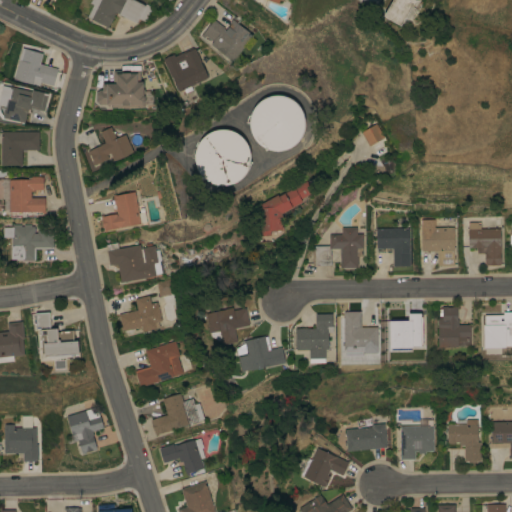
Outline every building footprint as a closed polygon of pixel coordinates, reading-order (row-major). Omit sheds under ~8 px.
[(134,0),(145,5),(145,4),(152,8),(145,22),(139,19),(137,23),(115,12),(108,28),(106,27),(106,26),(88,17),(94,5),(90,3),(91,0),(134,0)] [(392,0),(416,0),(401,26),(384,16),(392,0)] [(211,45),(213,42),(206,36),(204,38),(201,36),(214,20),(224,28),(223,30),(224,31),(232,20),(252,35),(250,37),(251,38),(237,57),(237,56),(233,61),(211,45)] [(23,48),(43,54),(40,64),(58,69),(57,74),(59,74),(57,81),(55,80),(53,86),(41,82),(40,86),(14,79),(23,48)] [(201,62),(201,64),(202,63),(204,68),(203,68),(208,78),(191,86),(194,91),(187,94),(184,90),(183,91),(183,90),(179,92),(179,90),(177,91),(173,82),(174,81),(172,77),(163,60),(174,55),(175,56),(193,48),(193,49),(195,48),(201,62)] [(103,90),(103,84),(114,84),(114,71),(140,70),(140,82),(143,82),(143,89),(145,89),(145,107),(130,108),(129,109),(125,109),(124,107),(111,108),(111,105),(100,105),(97,101),(96,94),(100,90),(103,90)] [(4,118),(6,111),(3,110),(3,106),(0,105),(0,100),(3,86),(11,87),(32,92),(33,90),(51,95),(47,111),(32,108),(31,110),(29,109),(28,112),(27,112),(25,123),(4,118)] [(298,141),(294,145),(290,147),(286,149),(281,150),(276,151),(272,150),(267,149),(263,147),(259,144),(255,140),(253,136),(251,132),(250,127),(250,122),(250,117),(251,113),(254,108),(257,104),(260,101),(264,98),(269,96),(273,95),(278,95),(283,96),(288,97),(292,99),(296,102),(299,106),(302,110),(304,114),(305,119),(305,124),(304,129),(303,133),(301,138),(298,141)] [(361,132),(376,124),(383,137),(369,146),(361,132)] [(102,145),(102,144),(105,143),(104,140),(101,132),(111,127),(116,139),(125,135),(133,152),(114,161),(110,153),(107,155),(109,158),(94,165),(92,161),(93,161),(91,155),(90,155),(88,151),(102,145)] [(244,175),(241,179),(237,182),(232,184),(228,185),(223,185),(218,185),(213,184),(209,182),(205,179),(201,176),(198,172),(196,167),(195,162),(194,158),(195,153),(196,148),(198,143),(201,139),(204,136),(208,133),(213,131),(217,130),(222,129),(227,130),(232,131),(236,133),(240,136),(244,139),(247,143),(249,147),(250,152),(251,157),(250,162),(249,167),(247,171),(244,175)] [(39,150),(22,150),(22,165),(2,165),(2,132),(39,132),(39,150)] [(43,190),(35,190),(35,192),(31,192),(31,198),(45,198),(45,214),(42,214),(42,212),(10,212),(10,199),(3,199),(3,196),(4,196),(4,195),(3,195),(3,180),(4,180),(4,179),(28,179),(28,177),(31,177),(31,176),(43,176),(43,190)] [(278,195),(279,196),(307,181),(313,192),(300,199),(302,202),(282,213),(283,230),(271,231),(271,236),(259,236),(257,206),(278,195)] [(139,213),(145,212),(147,221),(140,223),(141,223),(107,230),(107,231),(105,232),(105,230),(104,231),(104,228),(103,228),(101,219),(102,219),(101,217),(117,214),(116,205),(115,205),(113,195),(114,194),(114,196),(135,192),(139,213)] [(480,222),(480,229),(500,229),(500,265),(485,265),(485,253),(477,253),(477,248),(468,248),(468,222),(480,222)] [(31,225),(31,226),(34,226),(34,234),(38,233),(38,231),(48,231),(48,236),(54,236),(54,248),(36,249),(36,260),(23,260),(23,259),(12,259),(12,246),(12,237),(4,237),(4,228),(12,227),(14,227),(14,225),(31,225)] [(340,249),(331,249),(331,265),(310,266),(310,246),(329,245),(329,234),(341,234),(341,227),(356,227),(357,234),(362,234),(363,256),(358,256),(358,265),(357,265),(357,268),(340,268),(340,249)] [(453,227),(454,247),(455,247),(455,254),(454,255),(454,265),(437,266),(437,251),(421,251),(421,228),(453,227)] [(410,266),(393,266),(393,248),(376,249),(376,229),(409,228),(410,266)] [(117,243),(118,249),(140,245),(141,249),(142,248),(146,247),(145,244),(151,243),(152,246),(154,246),(155,250),(159,250),(161,261),(163,271),(162,272),(163,273),(156,274),(156,276),(121,282),(118,264),(110,265),(106,245),(117,243)] [(156,282),(172,279),(175,292),(159,296),(156,282)] [(149,295),(151,303),(157,302),(158,304),(157,304),(158,306),(162,321),(159,322),(160,327),(143,332),(142,327),(125,331),(124,330),(123,330),(119,314),(138,310),(135,299),(149,295)] [(438,318),(442,318),(442,316),(439,316),(438,309),(442,309),(442,307),(455,307),(455,305),(457,305),(457,319),(458,319),(458,325),(470,325),(470,346),(458,346),(458,347),(438,347),(438,318)] [(210,333),(209,333),(205,314),(225,310),(225,309),(232,307),(233,311),(245,308),(249,325),(234,328),(237,342),(222,345),(221,342),(211,336),(210,333)] [(502,319),(502,311),(511,310),(511,348),(484,348),(483,319),(502,319)] [(343,312),(361,311),(361,327),(377,327),(377,349),(344,350),(343,312)] [(50,312),(51,326),(50,326),(51,329),(58,329),(58,332),(61,332),(61,331),(73,331),(73,330),(74,341),(78,341),(79,355),(75,355),(75,356),(49,357),(49,356),(45,357),(45,353),(42,353),(40,328),(36,328),(35,313),(50,312)] [(423,345),(422,345),(422,348),(398,348),(398,346),(391,346),(391,328),(390,328),(390,321),(405,321),(405,323),(402,323),(402,326),(409,326),(409,313),(423,313),(423,345)] [(296,350),(296,329),(316,328),(316,314),(332,314),(332,332),(328,332),(328,350),(325,350),(325,358),(325,360),(310,360),(310,359),(309,359),(309,350),(296,350)] [(22,321),(24,338),(23,339),(24,355),(14,356),(14,361),(0,362),(0,332),(9,332),(8,323),(22,321)] [(251,370),(250,369),(241,372),(238,357),(247,355),(243,341),(265,336),(268,350),(282,347),(285,363),(251,370)] [(175,341),(180,356),(178,357),(183,373),(176,375),(176,376),(158,382),(154,383),(140,387),(135,371),(150,366),(145,350),(175,341)] [(156,435),(154,431),(152,426),(153,425),(151,420),(167,415),(162,399),(180,393),(183,401),(193,398),(195,404),(199,403),(204,419),(200,420),(200,421),(156,435)] [(85,410),(88,420),(95,418),(94,417),(99,416),(100,416),(104,428),(92,431),(94,436),(93,436),(97,449),(82,453),(78,440),(75,442),(67,416),(85,410)] [(4,424),(14,424),(14,428),(21,428),(21,416),(32,416),(32,427),(36,427),(36,444),(37,444),(38,461),(23,461),(23,453),(4,453),(4,424)] [(466,424),(466,419),(477,419),(477,442),(480,442),(480,461),(464,462),(464,446),(460,446),(460,444),(447,444),(447,425),(466,424)] [(400,460),(400,426),(427,425),(427,420),(432,420),(433,425),(434,451),(425,451),(425,453),(418,453),(418,451),(415,451),(415,460),(400,460)] [(511,421),(511,458),(510,459),(509,443),(511,443),(492,443),(491,422),(511,421)] [(347,451),(345,430),(371,427),(371,425),(384,423),(386,447),(347,451)] [(189,473),(189,475),(187,476),(182,461),(180,462),(179,458),(164,463),(159,449),(173,444),(173,445),(175,444),(176,445),(194,439),(195,440),(200,438),(203,448),(201,449),(204,458),(201,459),(204,468),(189,473)] [(348,462),(342,475),(330,469),(327,475),(329,476),(324,487),(303,476),(300,474),(307,458),(311,460),(317,448),(348,462)] [(179,511),(179,509),(187,507),(181,489),(205,481),(214,511),(179,511)] [(299,511),(299,509),(320,494),(327,505),(342,494),(352,509),(347,511),(299,511)] [(129,511),(130,508),(113,508),(113,503),(96,504),(95,511),(129,511)] [(502,511),(503,503),(484,504),(483,511),(502,511)]
